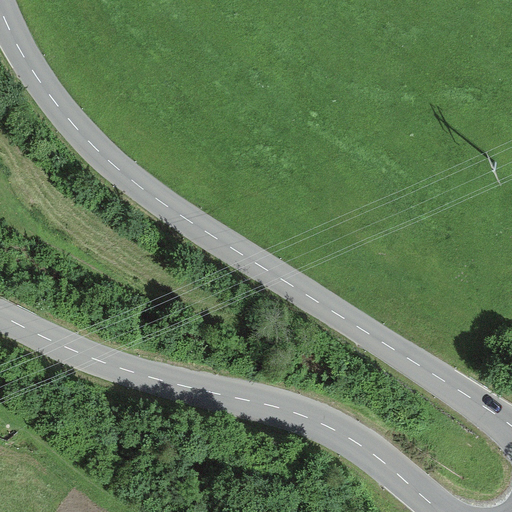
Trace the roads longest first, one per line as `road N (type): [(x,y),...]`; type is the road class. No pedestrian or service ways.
road 1 (primary): [(511,427),(133,182),(57,106),(0,9)]
road 2 (primary): [(0,315),(102,361),(325,426),(440,511)]
